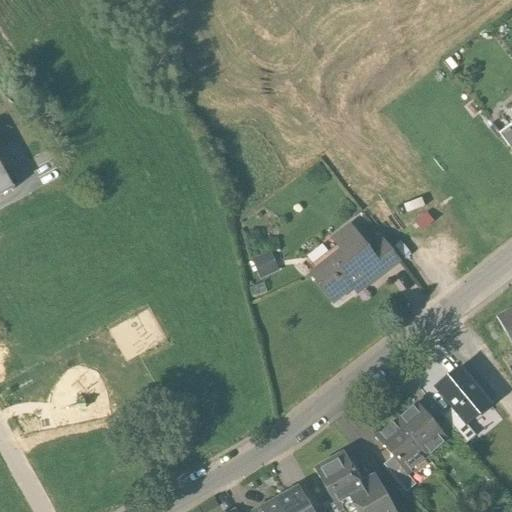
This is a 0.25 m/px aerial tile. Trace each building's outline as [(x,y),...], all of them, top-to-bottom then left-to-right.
[(511,131),(511,128),(510,126),(498,135),(511,152),(511,132),(511,131)] [(0,163),(0,197),(14,190),(0,163)] [(366,248),(351,228),(332,242),(341,254),(311,277),(332,304),(363,280),(368,285),(384,273),(366,248)] [(366,248),(384,273),(399,261),(380,237),(366,248)] [(272,274),(264,258),(253,263),(260,279),(272,274)] [(511,311),(496,319),(511,347),(511,311)] [(511,347),(496,319),(480,327),(499,354),(508,349),(511,347)] [(490,407),(459,370),(435,390),(451,409),(465,427),(490,407)] [(416,406),(396,422),(427,459),(447,442),(436,430),(416,406)] [(465,427),(451,409),(441,417),(445,422),(461,440),(464,445),(474,437),(465,427)] [(407,476),(427,459),(396,422),(376,439),(392,459),(407,476)] [(445,422),(436,430),(447,442),(451,448),(461,440),(445,422)] [(342,456),(314,471),(337,511),(339,511),(352,505),(355,511),(392,511),(375,481),(371,480),(359,486),(353,475),(357,473),(351,462),(347,464),(342,456)] [(392,459),(383,466),(406,494),(415,486),(407,476),(392,459)] [(309,511),(297,490),(275,503),(279,511),(309,511)] [(279,511),(275,503),(257,511),(279,511)]
